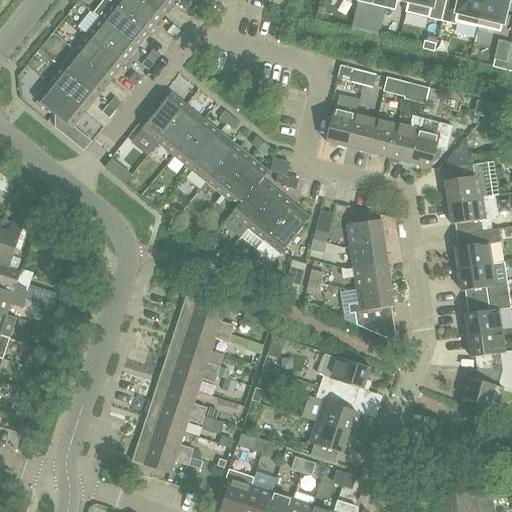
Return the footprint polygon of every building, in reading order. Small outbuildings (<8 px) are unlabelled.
[(104,0),(93,13),(100,19),(137,49),(150,33),(113,3),(109,0),(104,0)] [(150,33),(163,17),(141,0),(115,0),(113,3),(150,33)] [(174,0),(141,0),(163,17),(176,1),(174,0)] [(189,0),(199,8),(205,0),(189,0)] [(372,0),(372,5),(394,10),(396,0),(403,0),(408,1),(410,1),(409,0),(372,0)] [(434,0),(409,0),(410,1),(408,1),(407,6),(432,12),(434,0)] [(478,27),(484,0),(459,0),(460,0),(457,0),(446,0),(442,21),(456,25),(456,22),(478,27)] [(484,0),(478,27),(501,33),(508,0),(484,0)] [(372,5),(357,1),(355,13),(369,16),(372,5)] [(124,65),(137,49),(100,19),(87,35),(124,65)] [(180,31),(173,25),(167,31),(174,38),(180,31)] [(367,27),(365,34),(378,38),(380,30),(367,27)] [(87,35),(74,51),(111,81),(124,65),(87,35)] [(434,52),(436,44),(425,41),(423,49),(434,52)] [(153,49),(147,57),(154,63),(160,55),(153,49)] [(74,51),(62,67),(98,97),(111,81),(74,51)] [(154,63),(147,57),(141,64),(148,70),(154,63)] [(504,70),(507,63),(495,60),(493,67),(504,70)] [(62,67),(49,83),(85,113),(98,97),(62,67)] [(367,73),(357,71),(354,83),(363,86),(367,73)] [(129,79),(136,85),(142,79),(134,73),(129,79)] [(363,86),(373,88),(384,91),(387,78),(367,73),(363,86)] [(384,91),(405,96),(408,84),(387,78),(384,91)] [(77,129),(74,127),(85,113),(49,83),(35,100),(61,121),(55,128),(84,152),(85,151),(69,139),(77,129)] [(425,105),(426,102),(429,89),(408,84),(405,96),(404,100),(425,105)] [(439,91),(429,89),(426,102),(435,104),(439,91)] [(142,130),(159,144),(188,107),(171,94),(142,130)] [(115,98),(109,105),(116,111),(122,104),(115,98)] [(110,118),(116,111),(109,105),(103,112),(110,118)] [(159,144),(175,157),(204,120),(188,107),(159,144)] [(347,148),(356,114),(335,109),(326,142),(347,148)] [(233,117),(225,111),(219,118),(227,125),(233,117)] [(377,120),(356,114),(347,148),(368,153),(377,120)] [(240,123),(233,117),(227,125),(234,130),(240,123)] [(410,128),(398,125),(389,158),(410,164),(419,130),(422,119),(416,117),(413,119),(410,128)] [(422,119),(419,130),(410,164),(432,169),(437,147),(447,150),(453,127),(422,119)] [(220,133),(204,120),(175,157),(190,170),(220,133)] [(389,158),(398,125),(377,120),(368,153),(389,158)] [(220,133),(190,170),(206,183),(236,146),(220,133)] [(264,143),(257,137),(250,144),(258,150),(264,143)] [(270,148),(264,143),(258,150),(265,156),(272,148),(270,148)] [(206,183),(222,195),(252,159),(236,146),(206,183)] [(106,165),(104,167),(118,178),(126,169),(111,158),(106,165)] [(268,172),(252,159),(222,195),(237,208),(238,208),(268,172)] [(445,181),(449,203),(482,198),(495,196),(499,196),(493,162),(448,169),(449,180),(445,181)] [(248,229),(278,192),(263,180),(269,172),(268,172),(238,208),(237,208),(231,215),(248,229)] [(276,183),(287,186),(290,177),(278,174),(276,183)] [(290,177),(287,186),(287,188),(297,190),(300,179),(290,177)] [(257,250),(258,249),(294,205),(278,192),(248,229),(241,237),(257,250)] [(495,196),(482,198),(449,203),(452,225),(456,225),(457,236),(493,231),(491,220),(494,219),(498,215),(495,196)] [(275,262),(281,255),(311,218),(294,205),(258,249),(275,262)] [(0,267),(21,274),(21,273),(9,269),(16,248),(23,227),(13,223),(9,234),(0,230),(3,222),(2,221),(0,226),(0,267)] [(351,248),(385,243),(382,221),(347,226),(351,248)] [(29,229),(23,227),(16,248),(22,250),(29,229)] [(493,231),(457,236),(459,247),(455,248),(458,270),(492,265),(489,244),(501,242),(499,230),(493,231)] [(316,231),(314,240),(327,244),(329,234),(316,231)] [(327,244),(314,240),(311,250),(324,253),(327,244)] [(388,264),(385,243),(351,248),(354,269),(388,264)] [(285,290),(300,294),(308,264),(292,260),(285,290)] [(357,290),(391,285),(388,264),(354,269),(348,270),(341,268),(343,276),(346,279),(355,278),(357,290)] [(492,265),(458,270),(462,292),(466,291),(467,302),(492,299),(510,296),(508,285),(495,287),(492,265)] [(0,267),(0,290),(25,298),(28,288),(17,285),(21,274),(0,267)] [(312,271),(310,281),(323,284),(325,275),(312,271)] [(323,284),(310,281),(307,290),(320,293),(323,284)] [(394,307),(391,285),(357,290),(359,303),(352,304),(349,307),(350,313),(355,312),(357,326),(392,341),(396,335),(392,308),(394,307)] [(21,308),(25,298),(0,290),(0,312),(7,315),(11,305),(21,308)] [(58,294),(47,291),(42,304),(47,305),(54,308),(58,294)] [(510,296),(492,299),(467,302),(469,314),(465,314),(468,336),(502,331),(499,310),(511,308),(510,296)] [(186,297),(180,317),(232,335),(235,326),(221,322),(225,309),(186,297)] [(47,305),(42,322),(55,326),(60,310),(54,308),(47,305)] [(270,318),(247,310),(243,321),(267,328),(270,318)] [(229,344),(232,335),(180,317),(173,338),(211,351),(215,339),(229,344)] [(502,331),(468,336),(472,358),(476,358),(477,369),(502,370),(511,371),(511,351),(505,353),(502,331)] [(10,339),(1,336),(0,335),(0,358),(3,359),(10,339)] [(207,363),(211,351),(173,338),(166,358),(218,376),(221,368),(207,363)] [(261,356),(265,346),(250,341),(248,348),(247,351),(261,356)] [(318,387),(332,392),(356,400),(360,389),(364,390),(371,368),(324,353),(317,375),(322,376),(318,387)] [(166,358),(159,379),(198,392),(202,380),(215,385),(216,384),(218,376),(166,358)] [(221,368),(218,376),(225,378),(226,379),(229,370),(221,368)] [(511,371),(502,370),(477,369),(474,380),(470,379),(464,401),(498,410),(499,405),(502,405),(511,401),(511,371)] [(226,379),(225,378),(221,389),(232,393),(236,382),(226,379)] [(159,379),(152,400),(205,417),(207,409),(194,404),(198,392),(159,379)] [(353,411),(356,400),(332,392),(318,387),(315,398),(309,396),(302,417),(317,422),(350,433),(357,412),(353,411)] [(257,388),(253,401),(261,403),(265,391),(257,388)] [(205,417),(152,400),(146,420),(184,433),(188,421),(202,426),(205,417)] [(210,409),(207,418),(216,421),(219,412),(210,409)] [(202,426),(201,430),(219,435),(223,423),(216,421),(207,418),(205,417),(202,426)] [(180,445),(184,433),(146,420),(139,441),(191,458),(194,451),(194,450),(180,445)] [(343,454),(350,433),(317,422),(310,443),(315,445),(311,456),(335,464),(339,453),(343,454)] [(253,451),(263,454),(267,442),(257,438),(253,451)] [(189,466),(191,458),(139,441),(132,462),(170,475),(175,462),(188,467),(189,466)] [(267,442),(263,454),(272,457),(276,445),(267,442)] [(194,451),(191,458),(199,461),(202,453),(194,451)] [(191,458),(189,466),(197,469),(201,470),(204,462),(199,461),(191,458)] [(302,473),(306,461),(297,458),(292,470),(302,473)] [(227,461),(220,459),(218,467),(225,469),(227,461)] [(315,464),(306,461),(302,473),(311,476),(315,464)] [(333,484),(343,487),(347,474),(337,471),(333,484)] [(229,472),(226,481),(230,483),(220,511),(221,511),(243,511),(252,486),(254,480),(229,472)] [(347,474),(343,487),(352,490),(356,477),(347,474)] [(243,511),(266,511),(273,493),(252,486),(243,511)] [(493,511),(490,490),(443,496),(445,511),(493,511)] [(288,511),(311,511),(314,506),(317,497),(296,491),(293,499),(288,511)] [(432,504),(430,491),(410,494),(412,507),(432,504)] [(288,511),(293,499),(273,493),(266,511),(288,511)]
